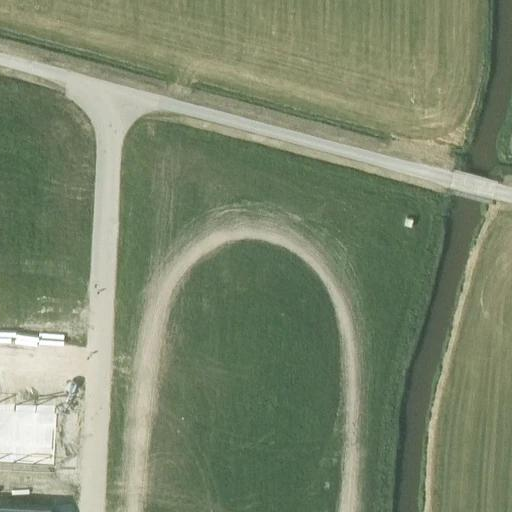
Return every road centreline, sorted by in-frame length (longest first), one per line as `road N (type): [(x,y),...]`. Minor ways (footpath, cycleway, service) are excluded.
road 1 (unclassified): [(119,92),(109,130),(89,511)]
road 2 (residential): [(450,179),(119,92)]
road 3 (residential): [(119,92),(0,60)]
